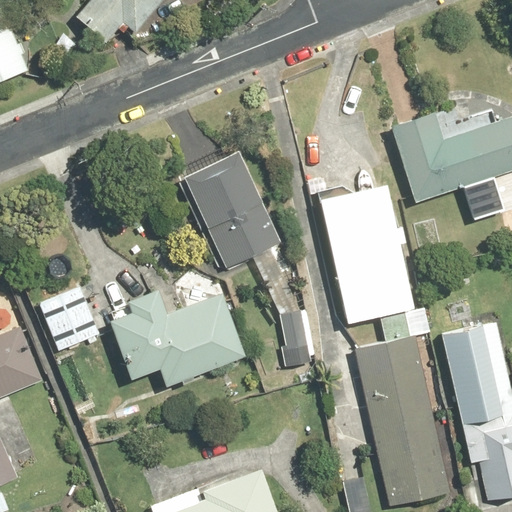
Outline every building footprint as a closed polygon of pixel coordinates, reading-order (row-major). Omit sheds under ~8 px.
[(166,0),(88,0),(76,15),(106,41),(123,21),(138,34),(166,0)] [(0,83),(30,73),(4,4),(0,5),(0,83)] [(432,106),(388,121),(414,201),(511,168),(511,111),(442,135),(432,106)] [(238,146),(182,172),(225,266),(281,240),(238,146)] [(386,178),(317,193),(345,320),(414,305),(386,178)] [(129,307),(108,315),(130,375),(157,365),(164,383),(245,354),(221,289),(166,309),(157,285),(125,296),(129,307)] [(77,286),(33,303),(51,351),(95,333),(77,286)] [(300,308),(274,312),(282,364),(307,361),(300,308)] [(511,397),(494,319),(440,331),(469,461),(477,459),(487,500),(511,494),(511,397)] [(0,396),(42,380),(21,325),(0,332),(0,396)] [(414,332),(354,345),(389,504),(449,491),(414,332)] [(0,449),(0,478),(11,474),(0,449)] [(201,493),(149,511),(276,511),(259,464),(198,486),(201,493)]
